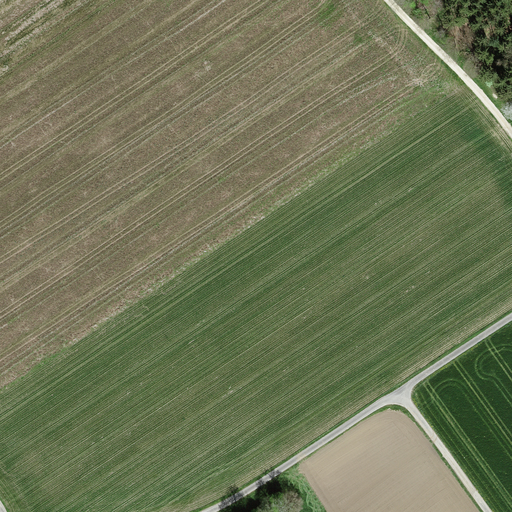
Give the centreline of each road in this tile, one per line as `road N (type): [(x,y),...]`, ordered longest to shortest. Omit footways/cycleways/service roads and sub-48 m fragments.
road 1 (track): [(488,511),(397,392),(208,511)]
road 2 (track): [(511,133),(392,0)]
road 3 (track): [(397,392),(511,316)]
